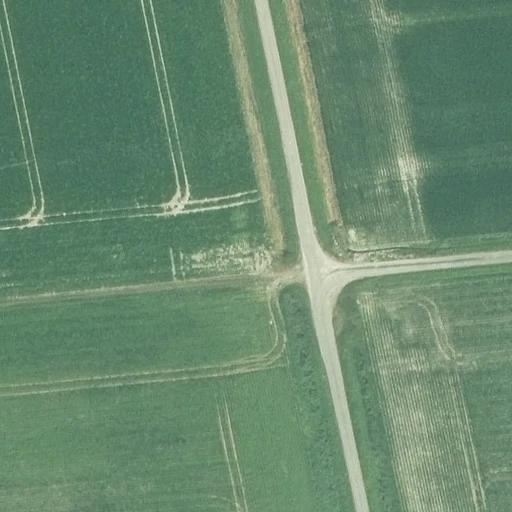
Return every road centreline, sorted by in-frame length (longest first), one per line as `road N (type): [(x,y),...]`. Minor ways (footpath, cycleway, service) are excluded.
road 1 (unclassified): [(313,277),(258,0)]
road 2 (unclassified): [(361,511),(313,277)]
road 3 (unclassified): [(313,277),(511,258)]
